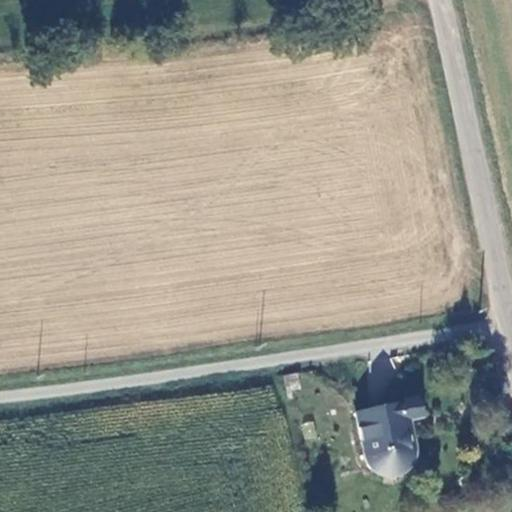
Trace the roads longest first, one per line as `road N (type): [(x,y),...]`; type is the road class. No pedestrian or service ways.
road 1 (unclassified): [(504,322),(0,392)]
road 2 (unclassified): [(504,322),(441,0)]
